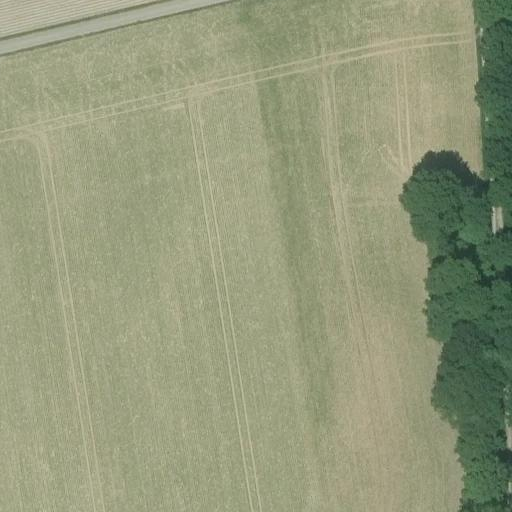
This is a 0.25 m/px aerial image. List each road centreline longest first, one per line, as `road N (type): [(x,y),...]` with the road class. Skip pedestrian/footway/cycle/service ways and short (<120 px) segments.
road 1 (track): [(485,0),(511,253),(511,511)]
road 2 (track): [(0,47),(203,0)]
